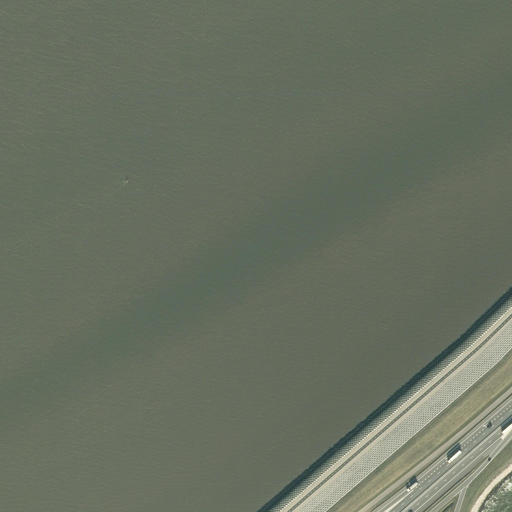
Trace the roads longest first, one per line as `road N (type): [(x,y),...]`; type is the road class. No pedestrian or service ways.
road 1 (motorway): [(409,511),(511,423)]
road 2 (motorway): [(511,410),(420,488)]
